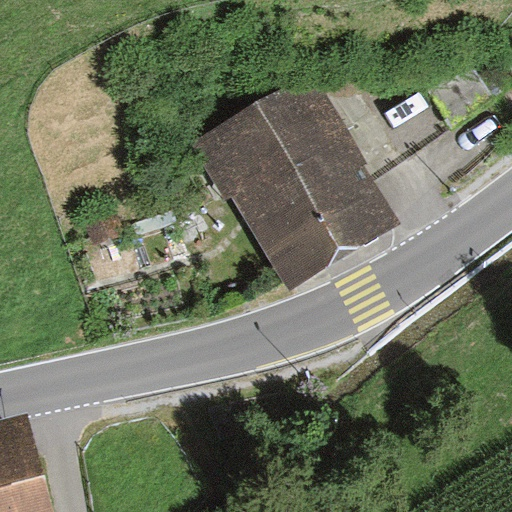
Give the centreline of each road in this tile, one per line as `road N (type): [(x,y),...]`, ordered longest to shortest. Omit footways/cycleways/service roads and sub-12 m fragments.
road 1 (tertiary): [(0,397),(322,319),(367,300),(511,200)]
road 2 (unknown): [(67,382),(108,511)]
